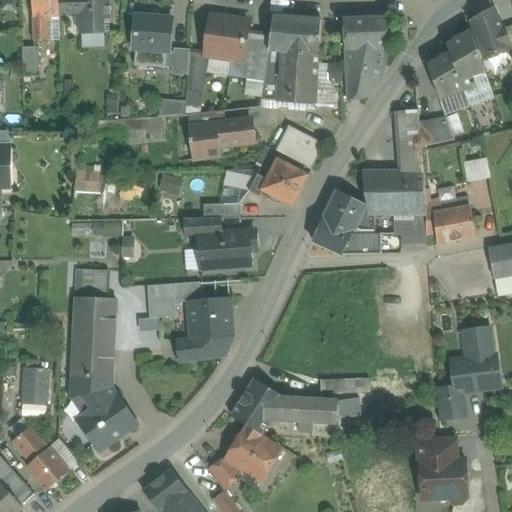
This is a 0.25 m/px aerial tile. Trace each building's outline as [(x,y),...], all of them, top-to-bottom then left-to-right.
[(33,0),(34,39),(48,39),(47,16),(60,15),(59,0),(33,0)] [(109,0),(59,0),(60,15),(80,14),(81,35),(105,34),(105,20),(110,20),(109,0)] [(495,7),(470,21),(484,60),(510,51),(509,47),(511,46),(506,30),(505,27),(502,28),(495,7)] [(60,15),(47,16),(48,39),(60,39),(60,15)] [(173,19),(137,16),(134,50),(136,50),(135,66),(166,69),(166,68),(167,52),(170,53),(173,19)] [(321,20),(275,16),(272,36),(270,52),(319,56),(321,20)] [(249,22),(212,17),(210,30),(204,34),(203,40),(207,46),(206,53),(206,56),(233,60),(243,62),(248,32),(249,22)] [(389,18),(344,19),(344,21),(338,21),(338,23),(344,23),(346,50),(390,50),(391,50),(389,18)] [(471,31),(447,45),(450,52),(451,52),(465,92),(478,87),(474,78),(486,74),(471,31)] [(272,36),(248,32),(243,62),(233,60),(230,77),(265,82),(270,52),(272,36)] [(40,74),(39,45),(23,46),(24,75),(40,74)] [(190,51),(175,50),(175,53),(170,53),(167,52),(166,68),(174,68),(173,74),(189,76),(190,59),(190,51)] [(390,50),(346,50),(348,101),(369,100),(382,81),(390,50)] [(206,53),(190,51),(190,59),(205,61),(206,56),(206,53)] [(319,56),(270,52),(265,82),(263,101),(315,105),(319,56)] [(450,52),(428,65),(440,100),(465,92),(451,52),(450,52)] [(205,61),(190,59),(189,76),(187,91),(201,92),(205,61)] [(341,64),(330,64),(331,76),(333,76),(342,75),(341,64)] [(486,74),(474,78),(478,87),(465,92),(470,106),(494,97),(486,74)] [(201,92),(187,91),(187,103),(186,115),(186,116),(190,115),(198,114),(201,92)] [(465,92),(440,100),(445,114),(470,106),(465,92)] [(187,103),(162,101),(161,117),(159,117),(166,117),(186,115),(187,103)] [(198,114),(190,115),(191,127),(227,123),(225,111),(198,114)] [(419,111),(395,113),(399,170),(363,172),(367,207),(369,216),(374,216),(409,216),(412,216),(426,216),(426,214),(424,191),(423,182),(421,153),(421,148),(420,124),(419,111)] [(159,117),(79,124),(78,135),(82,135),(83,149),(167,143),(166,117),(159,117)] [(447,118),(433,121),(438,144),(454,141),(447,118)] [(227,123),(191,127),(192,140),(191,140),(192,144),(193,144),(195,160),(220,157),(219,148),(255,143),(254,129),(248,130),(246,121),(227,123)] [(433,121),(420,124),(421,148),(438,144),(433,121)] [(322,147),(289,129),(287,130),(276,152),(312,170),(323,148),(322,147)] [(0,145),(0,188),(3,189),(3,165),(9,165),(9,145),(0,145)] [(466,161),(469,181),(492,178),(489,158),(466,161)] [(308,176),(278,160),(268,180),(258,175),(249,192),(260,197),(264,191),(292,206),(308,176)] [(102,191),(101,166),(75,166),(76,192),(102,191)] [(436,179),(423,182),(424,191),(438,188),(436,179)] [(119,190),(122,202),(145,196),(142,185),(119,190)] [(438,188),(424,191),(426,214),(443,211),(438,188)] [(366,206),(337,192),(324,218),(354,233),(355,229),(366,206)] [(239,205),(204,205),(204,219),(221,219),(240,219),(240,205),(239,205)] [(366,206),(355,229),(361,232),(374,231),(374,216),(369,216),(367,207),(366,206)] [(443,211),(426,214),(426,216),(426,234),(427,235),(436,234),(438,244),(476,238),(470,207),(443,211)] [(426,216),(412,216),(413,234),(415,234),(426,234),(426,216)] [(354,233),(324,218),(313,242),(342,256),(352,235),(354,233)] [(221,219),(204,219),(185,219),(186,237),(198,237),(198,235),(222,233),(221,219)] [(93,221),(93,233),(123,234),(123,221),(93,221)] [(222,233),(198,235),(198,237),(199,250),(205,255),(206,270),(252,266),(251,252),(254,251),(258,247),(257,235),(253,231),(222,233)] [(427,235),(426,234),(415,234),(413,234),(414,252),(427,252),(427,235)] [(396,235),(352,235),(342,256),(396,253),(396,235)] [(511,244),(489,249),(495,279),(511,275),(511,244)] [(75,294),(108,296),(109,269),(76,268),(75,294)] [(200,283),(148,287),(150,318),(177,316),(176,303),(188,302),(188,301),(202,300),(200,283)] [(115,299),(75,297),(72,377),(111,378),(115,299)] [(202,300),(188,301),(188,302),(191,339),(177,341),(178,364),(226,357),(234,337),(232,298),(202,300)] [(472,359),(451,362),(455,387),(455,393),(461,392),(500,387),(496,356),(493,357),(489,329),(469,332),(472,359)] [(49,345),(25,344),(24,368),(48,369),(49,345)] [(48,369),(24,368),(22,404),(46,405),(48,369)] [(434,376),(370,380),(370,392),(434,388),(434,376)] [(111,378),(72,377),(71,399),(83,416),(77,420),(99,451),(116,439),(114,437),(135,423),(136,425),(138,424),(117,393),(116,394),(112,388),(112,381),(114,381),(114,379),(111,378)] [(285,399),(255,380),(231,416),(247,426),(262,436),(272,421),(285,399)] [(347,393),(346,380),(321,381),(321,394),(347,393)] [(370,392),(370,380),(346,380),(347,393),(370,392)] [(455,387),(438,389),(439,421),(465,418),(461,392),(455,393),(455,387)] [(327,402),(285,399),(272,421),(326,424),(327,402)] [(360,399),(337,402),(336,418),(337,419),(362,416),(360,399)] [(337,402),(327,402),(326,424),(336,424),(337,419),(336,418),(337,402)] [(262,436),(247,426),(234,446),(229,447),(227,451),(228,455),(226,458),(225,460),(239,468),(241,465),(263,479),(281,451),(261,438),(262,436)] [(48,448),(30,427),(12,442),(31,463),(48,448)] [(455,436),(419,438),(420,462),(456,460),(455,436)] [(31,463),(27,467),(47,491),(70,471),(49,448),(48,448),(31,463)] [(35,495),(0,456),(0,485),(21,508),(35,495)] [(239,468),(225,460),(226,458),(225,458),(210,470),(209,471),(223,490),(225,489),(240,478),(236,472),(239,468)] [(456,460),(420,462),(422,500),(447,499),(454,505),(462,504),(468,498),(466,460),(456,460)] [(203,511),(171,470),(143,491),(158,511),(203,511)] [(0,511),(16,511),(21,508),(0,485),(0,511)] [(239,511),(232,502),(222,510),(223,511),(239,511)]
